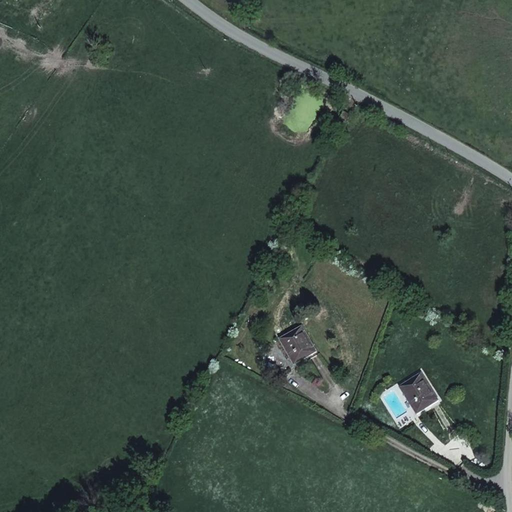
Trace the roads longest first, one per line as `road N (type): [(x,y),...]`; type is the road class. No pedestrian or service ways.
road 1 (unclassified): [(511,190),(438,138),(244,41),(190,0)]
road 2 (unknown): [(297,380),(449,470),(511,480)]
